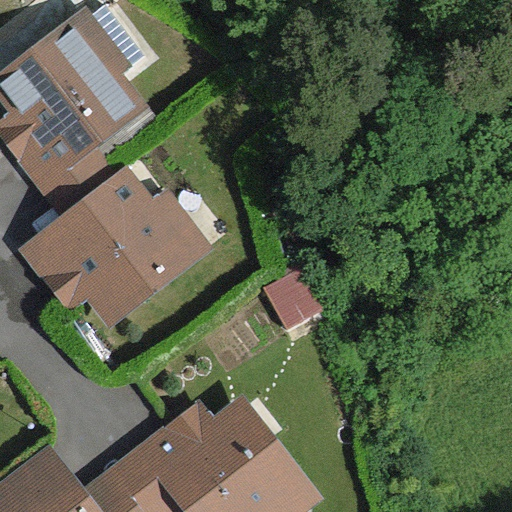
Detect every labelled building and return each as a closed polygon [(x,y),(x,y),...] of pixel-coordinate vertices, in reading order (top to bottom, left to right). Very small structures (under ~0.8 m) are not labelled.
[(80,6),(65,18),(99,61),(114,49),(80,6)] [(0,68),(0,82),(15,103),(32,124),(12,140),(34,167),(79,132),(125,96),(99,61),(65,18),(0,68)] [(287,122),(328,99),(291,76),(287,122)] [(0,124),(12,140),(32,124),(15,103),(0,114),(0,124)] [(66,207),(110,172),(79,132),(34,167),(66,207)] [(82,274),(105,303),(177,247),(143,203),(115,168),(110,172),(66,207),(43,225),(24,240),(45,267),(65,252),(82,274)] [(177,247),(192,234),(158,191),(143,203),(177,247)] [(62,289),(82,274),(65,252),(45,267),(62,289)] [(168,417),(142,438),(177,483),(199,511),(235,511),(249,502),(292,468),(236,396),(206,419),(184,437),(168,417)] [(168,417),(184,437),(206,419),(191,400),(168,417)] [(101,470),(133,511),(140,511),(177,483),(142,438),(101,470)] [(0,479),(0,511),(133,511),(101,470),(75,491),(40,447),(0,479)] [(249,502),(256,511),(267,511),(304,484),(292,468),(249,502)]
